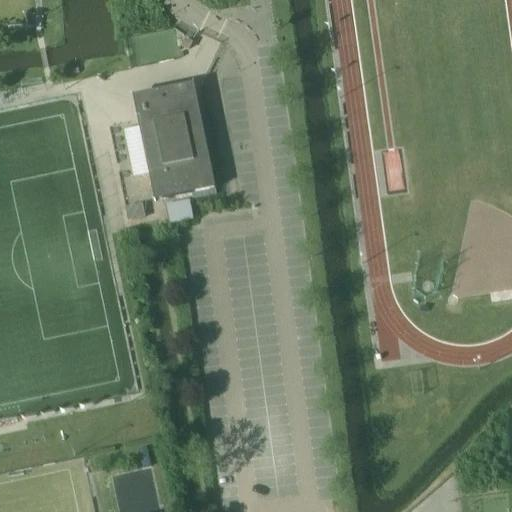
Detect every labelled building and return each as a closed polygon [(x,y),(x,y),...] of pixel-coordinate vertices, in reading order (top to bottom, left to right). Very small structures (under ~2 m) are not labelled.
[(149,177),(157,176),(162,201),(191,195),(214,190),(193,85),(140,96),(145,121),(138,122),(149,177)] [(216,196),(214,190),(191,195),(193,201),(216,196)] [(189,202),(165,207),(169,227),(193,222),(189,202)] [(142,206),(125,209),(128,223),(145,220),(142,206)] [(138,451),(141,470),(150,468),(146,449),(138,451)] [(184,511),(182,500),(149,507),(149,511),(184,511)]
